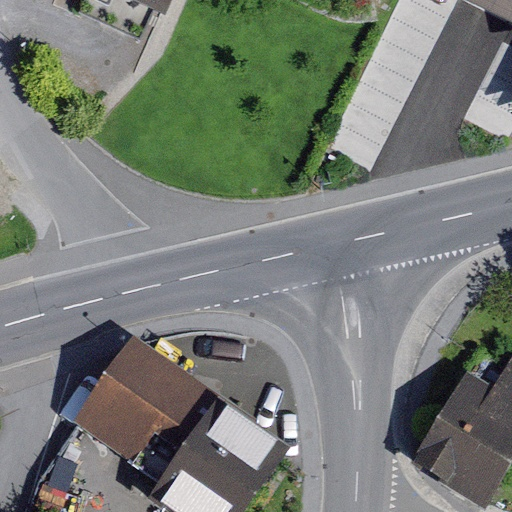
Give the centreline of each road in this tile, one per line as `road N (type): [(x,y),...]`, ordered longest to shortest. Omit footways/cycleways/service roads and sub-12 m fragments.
road 1 (residential): [(153,290),(59,178),(0,77)]
road 2 (unclassified): [(357,506),(359,372),(335,246)]
road 3 (tertiary): [(153,290),(335,246)]
road 4 (tertiary): [(335,246),(511,204)]
road 5 (tertiary): [(0,330),(153,290)]
